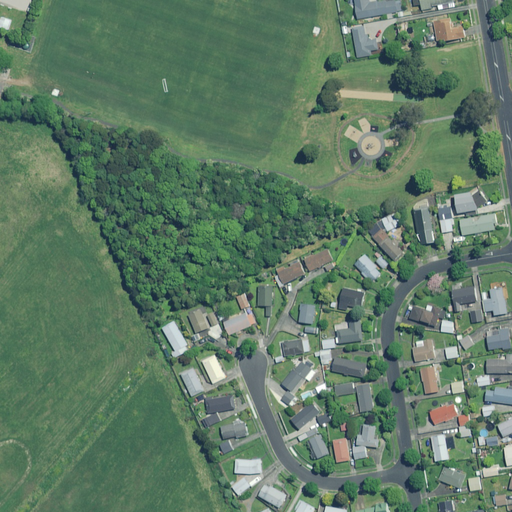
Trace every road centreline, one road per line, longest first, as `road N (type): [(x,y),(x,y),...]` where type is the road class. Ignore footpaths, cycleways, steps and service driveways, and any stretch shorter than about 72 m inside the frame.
road 1 (residential): [(511,253),(423,272),(394,302),(388,341),(408,471)]
road 2 (residential): [(408,471),(331,482),(293,466),(261,403),(252,361)]
